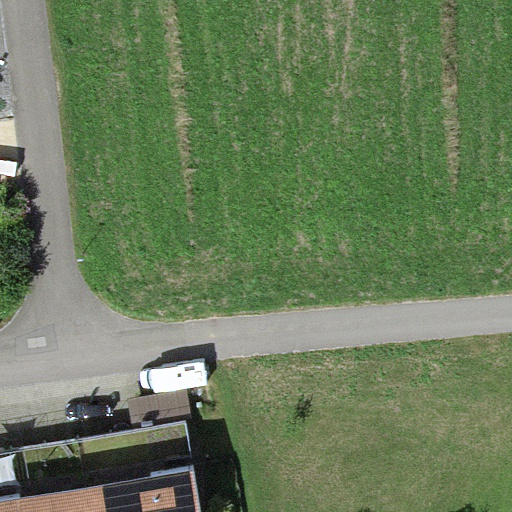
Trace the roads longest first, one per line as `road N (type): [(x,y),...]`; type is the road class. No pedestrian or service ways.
road 1 (residential): [(511,318),(59,354)]
road 2 (residential): [(59,354),(22,0)]
